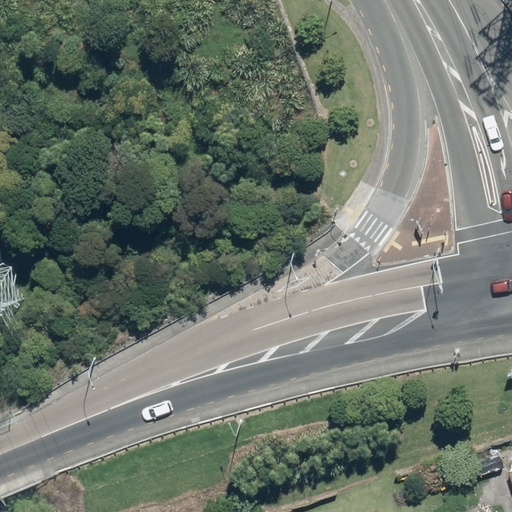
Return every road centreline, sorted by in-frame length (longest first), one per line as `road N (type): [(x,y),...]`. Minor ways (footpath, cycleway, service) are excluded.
road 1 (secondary): [(244,339),(368,234),(407,175),(415,73),(400,0)]
road 2 (secondary): [(244,339),(0,448)]
road 3 (secondary): [(484,284),(372,302),(244,339)]
road 4 (secondary): [(484,284),(442,41)]
road 5 (secondary): [(442,41),(472,77),(511,189)]
